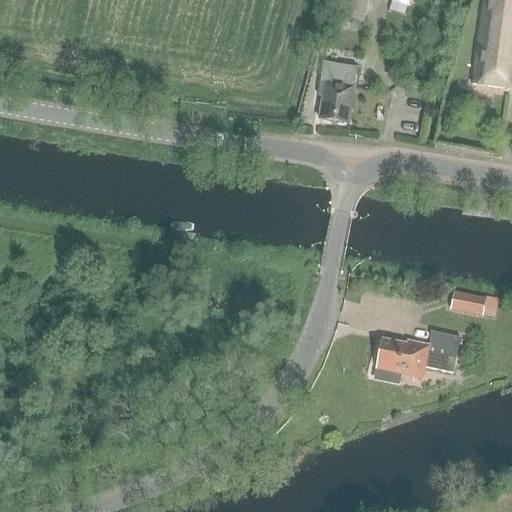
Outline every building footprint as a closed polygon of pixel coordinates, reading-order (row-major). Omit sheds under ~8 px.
[(342,0),(338,18),(363,24),(368,0),(342,0)] [(511,91),(511,0),(481,0),(470,86),(511,91)] [(320,84),(318,97),(324,98),(320,121),(350,125),(356,90),(353,89),(355,80),(357,69),(323,64),(320,84)] [(483,302),(454,296),(451,310),(480,316),(483,302)] [(450,376),(454,360),(458,339),(429,333),(426,346),(404,341),(403,346),(380,341),(374,369),(398,374),(397,376),(420,381),(422,370),(450,376)]
